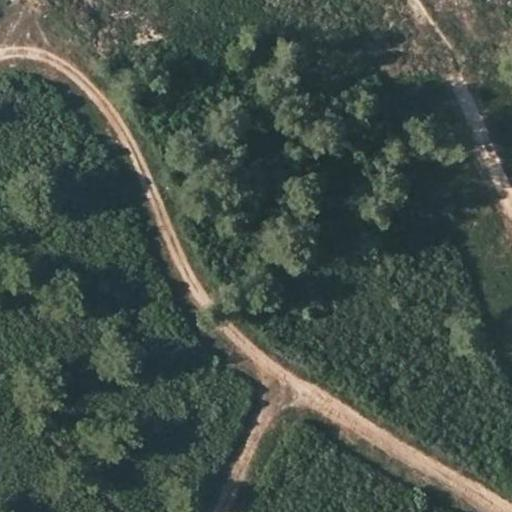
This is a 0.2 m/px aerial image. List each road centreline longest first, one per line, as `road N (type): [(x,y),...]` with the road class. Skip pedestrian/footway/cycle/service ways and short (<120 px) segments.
road 1 (track): [(0,59),(49,53),(93,85),(216,333),(498,511)]
road 2 (track): [(511,220),(449,77)]
road 3 (track): [(226,511),(288,379)]
